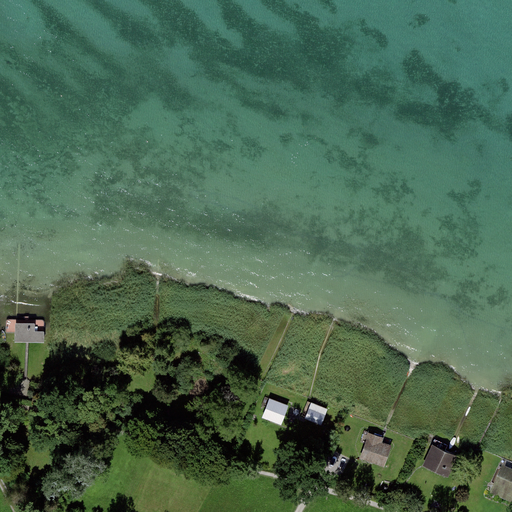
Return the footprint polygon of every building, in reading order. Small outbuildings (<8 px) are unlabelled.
[(35,321),(17,320),(17,340),(45,341),(46,330),(44,330),(44,318),(35,318),(35,321)] [(292,406),(272,398),(264,417),(284,426),(292,406)] [(330,409),(312,402),(306,417),(325,424),(330,409)] [(395,444),(370,436),(362,459),(388,467),(395,444)] [(460,454),(434,443),(424,464),(451,476),(460,454)] [(511,470),(503,467),(492,493),(511,501),(511,470)]
